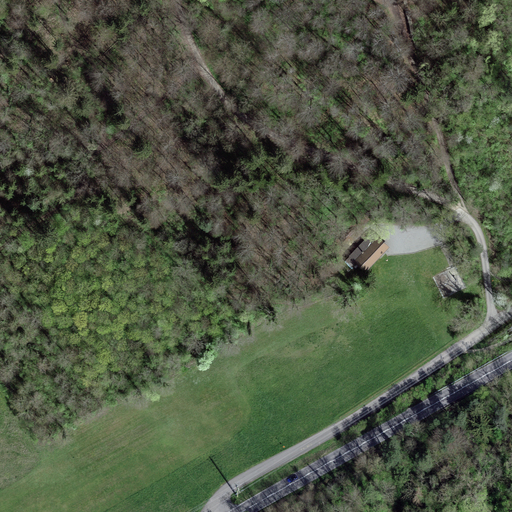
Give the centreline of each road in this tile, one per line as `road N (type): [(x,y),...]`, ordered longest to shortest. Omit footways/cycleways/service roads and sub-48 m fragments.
road 1 (track): [(461,211),(243,116),(204,72),(176,0)]
road 2 (track): [(470,340),(235,483),(210,511)]
road 3 (tertiary): [(511,359),(242,511)]
road 4 (track): [(492,325),(479,238),(461,211),(426,228),(359,230),(344,246)]
road 5 (track): [(465,215),(395,0)]
